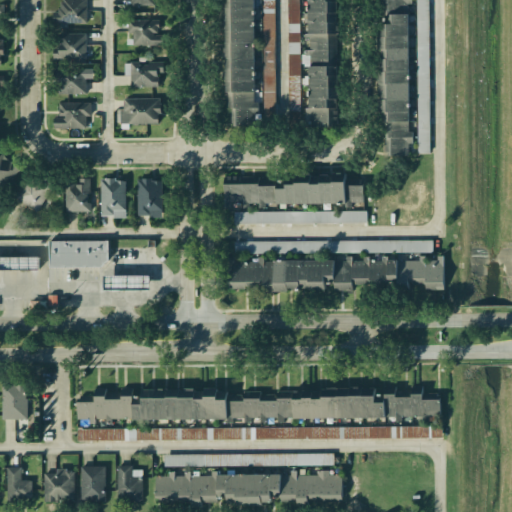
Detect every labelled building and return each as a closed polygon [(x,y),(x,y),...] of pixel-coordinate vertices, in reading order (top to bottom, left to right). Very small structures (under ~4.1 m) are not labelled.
[(50,0),(88,0),(88,29),(50,29),(50,0)] [(250,0),(252,126),(226,126),(224,0),(250,0)] [(306,0),(307,122),(333,122),(333,0),(306,0)] [(405,0),(406,154),(379,154),(379,0),(405,0)] [(415,0),(416,55),(428,55),(428,0),(415,0)] [(263,9),(264,116),(275,115),(274,9),(263,9)] [(123,16),(160,16),(160,48),(123,48),(123,16)] [(51,31),(89,31),(89,63),(51,63),(51,31)] [(123,56),(160,56),(160,87),(123,87),(123,56)] [(51,64),(89,64),(89,95),(51,95),(51,64)] [(121,94),(159,94),(159,125),(121,125),(121,94)] [(52,98),(89,98),(89,130),(52,130),(52,98)] [(0,155),(1,155),(15,173),(0,185),(0,155)] [(224,178),(224,208),(249,208),(249,204),(259,203),(259,205),(352,203),(363,202),(363,185),(346,186),(345,173),(296,174),(296,184),(286,185),(286,189),(275,189),(274,177),(224,178)] [(14,197),(37,212),(52,189),(29,174),(14,197)] [(133,174),(133,214),(163,215),(164,174),(133,174)] [(62,177),(87,177),(87,214),(62,214),(62,177)] [(96,179),(123,178),(124,216),(97,217),(96,179)] [(234,224),(366,222),(366,211),(234,213),(234,224)] [(50,267),(50,241),(108,240),(108,259),(102,267),(50,267)] [(235,242),(235,252),(401,251),(401,241),(235,242)] [(0,256),(37,256),(37,269),(0,269),(0,256)] [(230,291),(325,289),(325,283),(334,283),(335,291),(353,290),(353,285),(408,284),(408,278),(425,277),(426,290),(445,290),(444,258),(426,258),(426,259),(384,260),(384,258),(352,258),(352,259),(258,261),(230,261),(230,291)] [(105,277),(149,276),(149,291),(105,291),(105,277)] [(0,385),(22,385),(23,419),(0,420),(0,385)] [(294,419),(402,418),(402,416),(439,416),(439,393),(423,393),(423,386),(411,386),(411,390),(395,390),(395,386),(384,386),(384,394),(376,394),(376,388),(294,389),(294,419)] [(292,391),(277,391),(277,392),(141,390),(141,396),(133,396),(133,388),(121,388),(121,392),(106,392),(106,388),(94,388),(94,396),(77,396),(77,419),(89,419),(233,421),(233,420),(255,420),(255,422),(268,422),(268,420),(283,420),(283,418),(291,418),(292,391)] [(77,430),(77,442),(442,438),(442,426),(77,430)] [(333,453),(164,455),(164,467),(333,465),(333,453)] [(80,463),(80,497),(106,497),(105,463),(80,463)] [(116,463),(116,499),(139,498),(139,478),(130,478),(130,463),(116,463)] [(3,466),(4,499),(31,498),(30,481),(21,481),(20,465),(3,466)] [(41,468),(42,504),(77,504),(76,467),(41,468)] [(156,505),(277,504),(342,504),(342,475),(330,475),(330,470),(318,471),(318,475),(296,475),(296,474),(211,475),(185,475),(185,474),(168,474),(168,476),(156,476),(156,505)]
